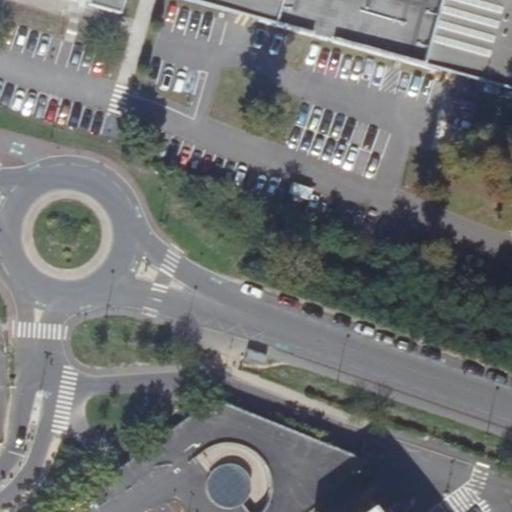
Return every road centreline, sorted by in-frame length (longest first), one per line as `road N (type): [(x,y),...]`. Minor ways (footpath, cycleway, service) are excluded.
road 1 (tertiary): [(122,256),(164,281),(511,408)]
road 2 (tertiary): [(122,256),(123,216),(113,198),(80,177),(40,181),(9,216)]
road 3 (tertiary): [(9,216),(16,268),(44,290),(98,285),(122,256)]
